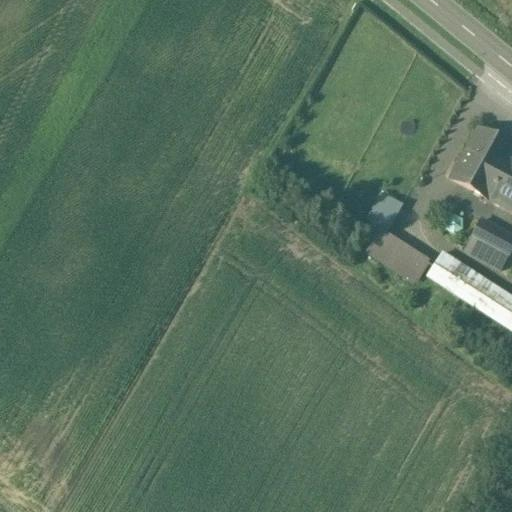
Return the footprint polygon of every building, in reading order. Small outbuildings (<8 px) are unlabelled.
[(511,152),(477,134),(450,182),(485,201),(508,160),(511,152)] [(511,161),(508,160),(486,201),(511,215),(511,161)] [(511,249),(511,239),(480,223),(470,242),(506,261),(511,249)] [(425,267),(378,237),(368,254),(414,284),(425,267)] [(506,261),(470,242),(463,255),(498,274),(506,261)] [(511,301),(441,256),(426,280),(511,334),(511,301)]
